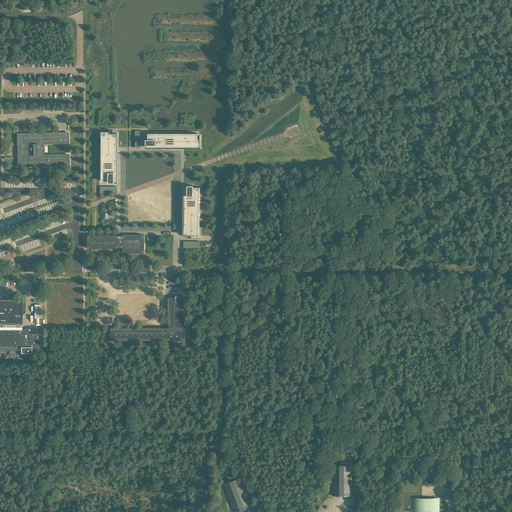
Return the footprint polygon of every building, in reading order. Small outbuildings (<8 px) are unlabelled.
[(101,181),(108,181),(108,182),(114,182),(117,182),(117,179),(117,176),(115,176),(116,174),(117,174),(117,163),(117,160),(116,160),(116,157),(117,157),(117,146),(117,144),(116,144),(116,141),(117,141),(117,133),(109,133),(109,132),(101,131),(101,181)] [(68,143),(68,132),(17,134),(18,145),(19,145),(21,151),(21,155),(20,155),(20,156),(18,156),(18,166),(69,165),(69,154),(44,155),(43,143),(68,143)] [(197,141),(197,139),(197,133),(186,133),(186,134),(184,134),(184,133),(162,133),(162,134),(159,134),(159,133),(148,133),(148,139),(146,139),(146,145),(146,147),(200,147),(200,141),(197,141)] [(200,187),(193,187),(193,185),(187,185),(187,186),(184,186),(184,189),(184,191),(186,191),(186,194),(184,194),(184,205),(184,207),(185,207),(185,210),(184,210),(184,221),(184,223),(185,224),(185,226),(184,226),(184,235),(192,235),(192,236),(199,236),(200,187)] [(144,253),(144,248),(144,235),(122,235),(117,235),(87,235),(87,248),(117,248),(117,245),(122,245),(122,253),(144,253)] [(185,297),(177,297),(168,297),(168,325),(169,325),(169,328),(135,328),(135,329),(132,329),(132,328),(110,328),(110,340),(132,340),(132,339),(135,339),(135,340),(185,340),(185,328),(184,328),(184,325),(185,325),(185,297)] [(39,335),(39,334),(33,334),(33,335),(33,338),(27,338),(27,335),(27,334),(27,329),(27,328),(21,328),(21,325),(21,324),(21,321),(21,319),(21,318),(21,307),(21,306),(21,301),(21,300),(15,300),(9,300),(3,300),(0,300),(0,351),(1,352),(9,352),(11,352),(13,352),(21,352),(21,353),(32,353),(32,347),(33,347),(39,347),(39,346),(39,335)] [(333,465),(332,496),(332,497),(351,497),(351,466),(333,465)] [(235,511),(251,506),(249,503),(240,477),(235,479),(234,476),(227,479),(228,482),(223,484),(230,501),(233,511),(235,511)]
